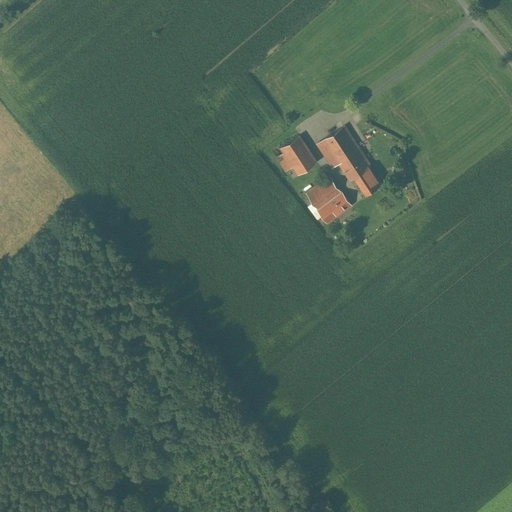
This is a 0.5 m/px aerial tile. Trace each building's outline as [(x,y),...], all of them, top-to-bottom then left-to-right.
[(345,125),(316,143),(332,167),(338,163),(349,180),(355,176),(369,166),(371,165),(345,125)] [(292,175),(312,158),(292,135),(272,152),(292,175)] [(379,181),(369,166),(355,176),(364,191),(379,181)] [(406,168),(400,166),(397,173),(403,176),(406,168)] [(349,200),(328,177),(306,198),(326,221),(349,200)]
